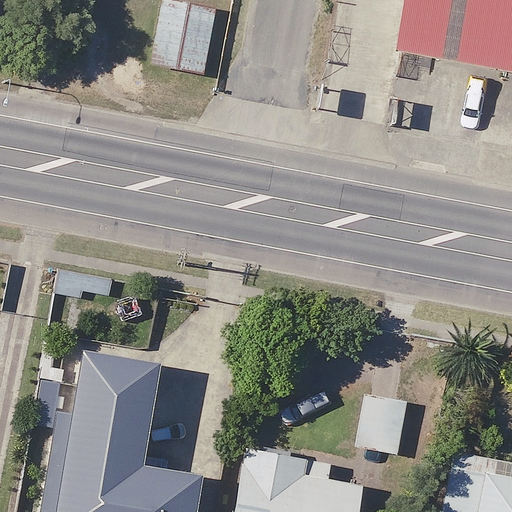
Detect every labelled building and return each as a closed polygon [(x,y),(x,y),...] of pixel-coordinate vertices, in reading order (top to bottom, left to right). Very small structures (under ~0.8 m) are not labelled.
[(217,13),(168,0),(151,66),(199,79),(217,13)] [(511,0),(365,0),(351,93),(511,118),(511,0)] [(156,370),(84,360),(76,416),(65,414),(51,511),(192,511),(196,483),(141,475),(156,370)] [(409,404),(370,395),(358,451),(397,459),(409,404)] [(329,468),(246,453),(235,511),(358,511),(363,489),(326,483),(329,468)] [(511,511),(511,467),(453,456),(442,511),(511,511)]
